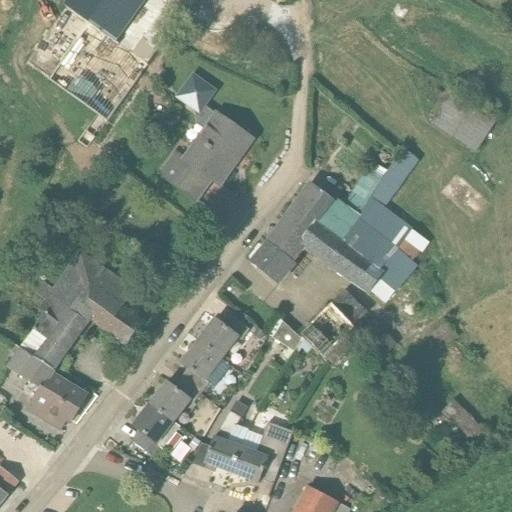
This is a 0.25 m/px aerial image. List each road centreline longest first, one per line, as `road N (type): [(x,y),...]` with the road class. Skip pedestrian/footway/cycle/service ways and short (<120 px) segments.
road 1 (residential): [(75,453),(285,176),(301,94),(301,26)]
road 2 (residential): [(185,511),(174,490),(75,453)]
